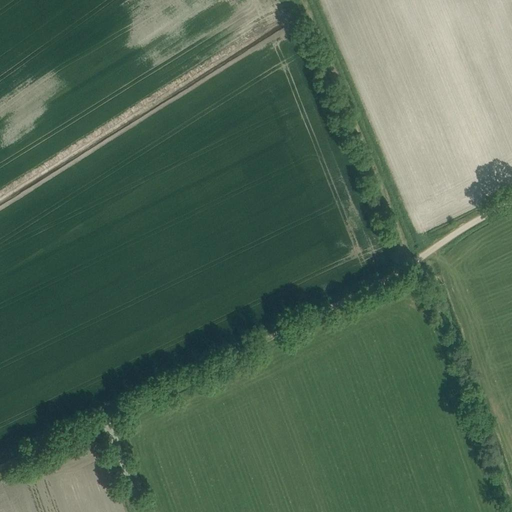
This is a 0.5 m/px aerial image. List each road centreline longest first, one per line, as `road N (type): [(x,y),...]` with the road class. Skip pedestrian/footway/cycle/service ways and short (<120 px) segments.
road 1 (track): [(105,411),(416,262)]
road 2 (unclassified): [(140,511),(105,411),(0,464)]
